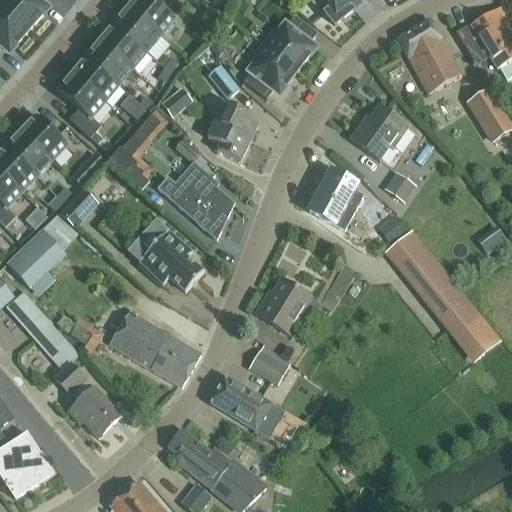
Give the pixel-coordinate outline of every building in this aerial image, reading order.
[(0,7),(0,8),(29,33),(48,11),(40,4),(43,0),(7,0),(0,8),(0,7)] [(138,0),(128,12),(159,38),(174,21),(148,0),(138,0)] [(360,7),(357,3),(355,1),(356,0),(311,0),(334,28),(360,7)] [(29,33),(0,8),(0,49),(1,49),(9,56),(29,33)] [(206,47),(223,19),(209,11),(193,38),(206,47)] [(511,81),(511,43),(503,30),(510,26),(500,11),(470,29),(472,31),(469,33),(466,29),(455,35),(476,68),(489,59),(498,73),(499,72),(507,84),(511,81)] [(114,29),(145,55),(159,38),(128,12),(114,29)] [(275,33),(264,48),(297,74),(315,50),(309,46),(316,36),(294,19),(286,29),(285,27),(278,36),(275,33)] [(462,77),(430,22),(397,42),(429,96),(462,77)] [(145,55),(114,29),(101,45),(131,71),(145,55)] [(118,88),(131,71),(101,45),(87,62),(118,88)] [(297,74),(264,48),(252,63),(255,66),(249,74),(251,75),(243,85),(266,102),(273,93),(279,97),(297,74)] [(165,71),(172,75),(178,65),(171,61),(165,71)] [(73,79),(104,104),(118,88),(87,62),(73,79)] [(221,68),(208,79),(227,103),(240,92),(221,68)] [(165,86),(172,75),(165,71),(158,81),(165,86)] [(91,120),(104,104),(73,79),(59,96),(78,112),(69,123),(91,141),(101,129),(91,120)] [(478,127),(502,112),(489,91),(465,106),(478,127)] [(161,109),(173,122),(183,113),(180,109),(189,101),(182,92),(161,109)] [(144,114),(145,114),(153,105),(147,100),(139,109),(144,114)] [(214,126),(250,144),(258,128),(248,123),(250,118),(224,105),(214,126)] [(136,123),(145,114),(144,114),(139,109),(130,118),(136,123)] [(408,130),(378,109),(364,130),(360,128),(350,143),(379,164),(389,149),(392,152),(408,130)] [(120,150),(110,161),(124,174),(134,163),(131,160),(160,126),(151,118),(122,152),(120,150)] [(21,136),(50,164),(66,148),(37,120),(21,136)] [(250,144),(214,126),(207,141),(220,147),(217,154),(240,165),(250,144)] [(36,179),(50,164),(21,136),(6,151),(36,179)] [(183,144),(176,151),(192,166),(199,158),(183,144)] [(0,175),(21,195),(36,179),(6,151),(0,158),(0,175)] [(157,191),(170,202),(216,244),(234,207),(209,185),(211,182),(193,166),(180,181),(175,187),(167,180),(161,187),(157,191)] [(331,173),(318,197),(308,215),(344,234),(363,200),(353,194),(357,187),(331,173)] [(6,210),(21,195),(0,175),(0,225),(5,231),(16,219),(6,210)] [(416,189),(396,175),(384,192),(404,206),(416,189)] [(57,200),(63,205),(71,196),(65,191),(57,200)] [(94,203),(82,192),(58,217),(71,229),(94,203)] [(55,214),(63,205),(57,200),(49,209),(55,214)] [(34,233),(46,221),(35,210),(23,222),(34,233)] [(168,233),(139,266),(163,287),(168,281),(185,296),(203,275),(187,260),(192,254),(168,233)] [(411,233),(383,256),(473,368),(501,345),(411,233)] [(64,257),(42,234),(7,268),(30,291),(64,257)] [(255,318),(291,340),(300,325),(298,323),(312,301),(281,282),(269,301),(266,299),(255,318)] [(0,311),(14,300),(0,283),(0,311)] [(94,390),(92,391),(84,384),(86,382),(71,366),(79,358),(23,295),(5,311),(57,369),(52,373),(52,378),(54,380),(53,381),(70,398),(78,405),(68,415),(79,427),(82,425),(98,442),(122,418),(94,390)] [(181,391),(201,358),(131,317),(112,351),(153,375),(163,380),(181,391)] [(85,349),(84,351),(91,356),(104,337),(79,321),(75,327),(73,326),(66,336),(69,338),(85,349)] [(288,370),(287,370),(259,353),(248,372),(277,389),(288,370)] [(225,380),(210,406),(255,433),(271,407),(225,380)] [(5,409),(0,412),(0,429),(13,420),(5,409)] [(306,434),(322,448),(339,429),(322,415),(306,434)] [(210,454),(182,433),(167,451),(184,465),(181,469),(232,511),(244,511),(267,489),(233,462),(239,455),(229,447),(222,456),(214,449),(210,454)] [(53,477),(38,454),(27,436),(0,453),(0,479),(15,502),(53,477)] [(161,511),(139,485),(110,509),(112,511),(161,511)] [(202,511),(212,501),(195,487),(179,507),(185,511),(202,511)]
